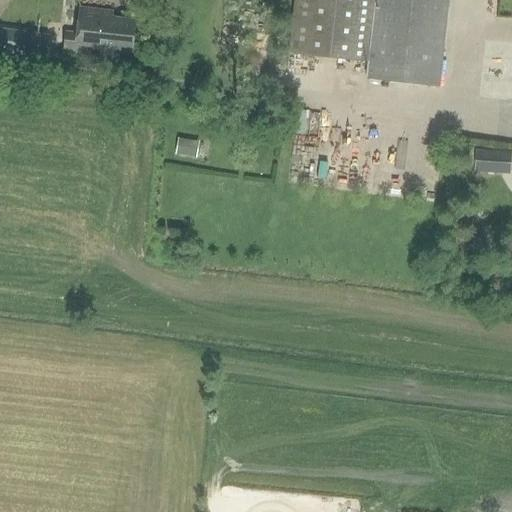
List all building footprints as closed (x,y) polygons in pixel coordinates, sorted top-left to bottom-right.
[(440,87),(450,0),(296,0),(290,54),(370,63),(368,79),(440,87)] [(130,52),(134,22),(112,19),(113,12),(80,8),(76,36),(66,35),(64,51),(106,56),(106,63),(119,65),(121,51),(130,52)] [(0,52),(46,58),(49,35),(1,29),(0,33),(0,52)] [(197,158),(199,142),(179,139),(176,154),(197,158)] [(510,175),(511,153),(476,150),(474,172),(510,175)]
